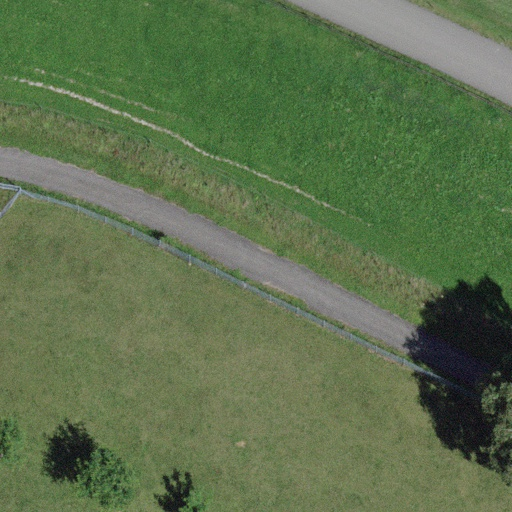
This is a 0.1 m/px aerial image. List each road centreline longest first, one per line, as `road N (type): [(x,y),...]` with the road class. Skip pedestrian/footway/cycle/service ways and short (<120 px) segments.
road 1 (unclassified): [(0,168),(102,195),(511,397)]
road 2 (unclassified): [(337,0),(511,83)]
